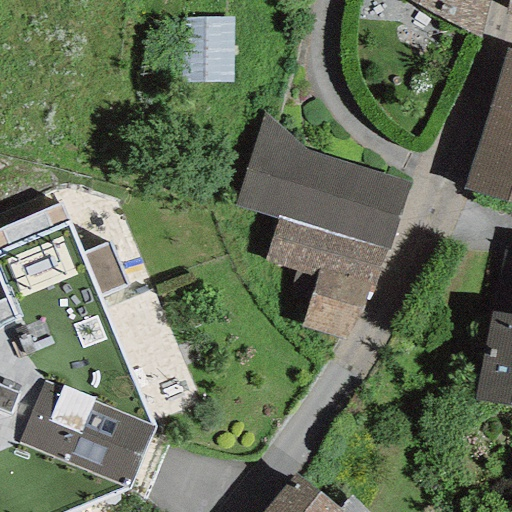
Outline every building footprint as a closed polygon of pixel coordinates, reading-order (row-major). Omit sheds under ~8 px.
[(400,0),(480,38),(488,0),(400,0)] [(511,51),(504,48),(461,189),(511,204),(511,51)] [(302,149),(264,113),(232,205),(275,216),(263,260),(314,278),(300,327),(344,338),(362,314),(388,249),(408,186),(302,149)] [(61,204),(0,229),(0,288),(4,299),(0,299),(0,511),(72,511),(125,492),(152,426),(61,204)] [(511,316),(492,311),(472,401),(511,406),(511,316)] [(335,511),(338,509),(293,474),(263,511),(335,511)]
